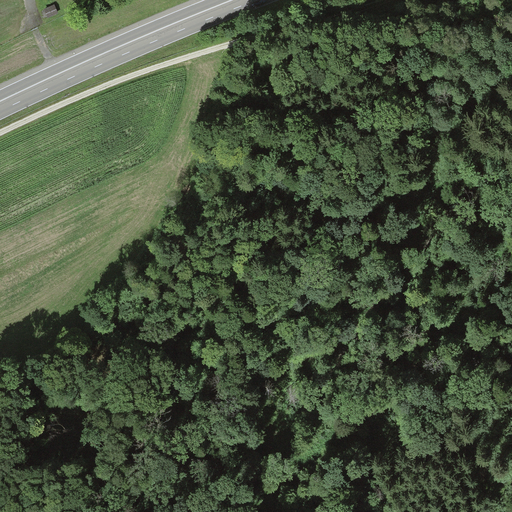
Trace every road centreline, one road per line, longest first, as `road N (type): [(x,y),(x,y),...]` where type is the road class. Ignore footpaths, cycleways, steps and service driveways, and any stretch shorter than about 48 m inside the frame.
road 1 (track): [(511,143),(257,462)]
road 2 (track): [(0,131),(168,61),(379,0)]
road 3 (track): [(265,32),(309,73),(337,78),(377,70),(466,23),(511,14)]
road 4 (secondary): [(230,0),(0,100)]
